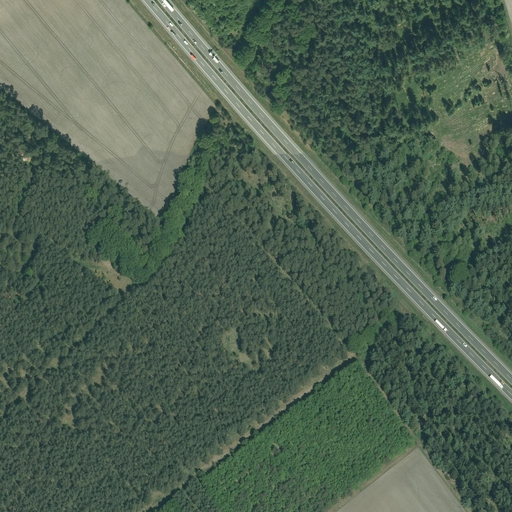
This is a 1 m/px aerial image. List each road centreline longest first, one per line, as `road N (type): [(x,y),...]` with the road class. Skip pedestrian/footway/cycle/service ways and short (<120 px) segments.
road 1 (track): [(0,142),(24,164),(20,219),(71,259),(139,285),(176,252),(198,197),(210,190),(354,359)]
road 2 (motorway): [(147,0),(304,180),(511,395)]
road 3 (motorway): [(511,379),(315,175),(163,0)]
road 4 (track): [(471,511),(354,359),(150,511)]
